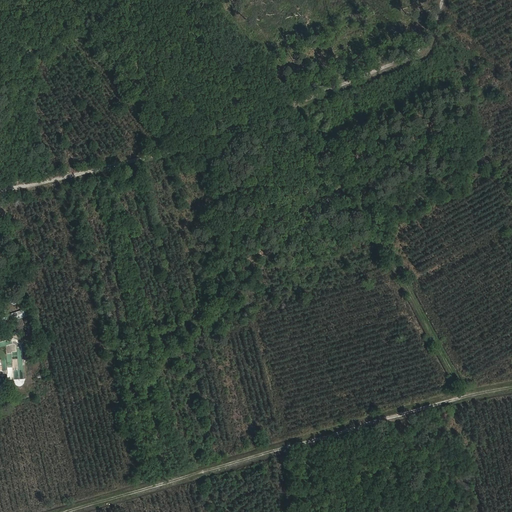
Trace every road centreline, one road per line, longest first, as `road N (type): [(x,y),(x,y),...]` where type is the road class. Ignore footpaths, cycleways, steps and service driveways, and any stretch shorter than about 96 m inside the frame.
road 1 (track): [(443,0),(423,55),(297,102),(349,170),(402,284),(467,395)]
road 2 (track): [(511,387),(67,511)]
road 3 (unknown): [(0,196),(172,159),(302,112)]
